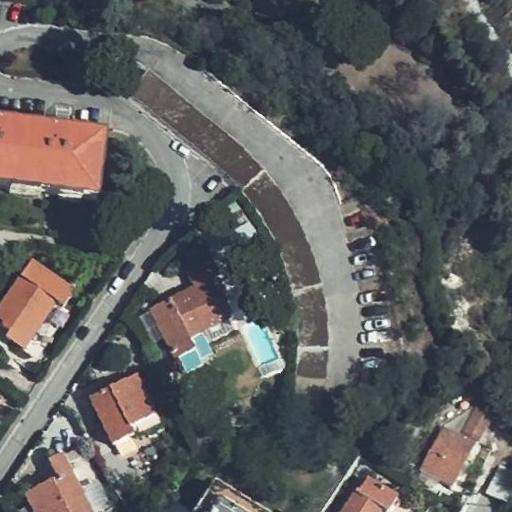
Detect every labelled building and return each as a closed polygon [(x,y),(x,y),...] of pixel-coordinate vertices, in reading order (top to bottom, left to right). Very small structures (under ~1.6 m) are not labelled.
[(253,177),(236,159),(217,142),(179,108),(141,74),(122,95),(126,99),(150,120),(169,138),(192,160),(214,180),(233,200),(244,213),(253,226),(263,243),(275,269),(283,293),(288,315),(289,340),(290,360),(284,403),(314,410),(320,377),(320,348),(320,328),(316,304),(315,293),(309,271),(300,249),(293,234),(283,217),(269,197),(253,177)] [(15,133),(0,130),(0,193),(18,196),(99,208),(104,176),(108,147),(74,142),(15,133)] [(25,347),(50,309),(50,307),(8,279),(0,292),(0,342),(19,355),(25,347)] [(180,353),(217,333),(197,295),(151,319),(138,325),(162,373),(184,362),(180,353)] [(142,431),(133,411),(121,391),(96,403),(76,415),(81,425),(101,463),(122,451),(118,444),(142,431)] [(471,445),(487,416),(470,407),(454,434),(441,428),(428,449),(417,469),(449,486),(456,474),(471,445)] [(511,483),(511,473),(491,462),(482,479),(477,489),(487,496),(498,503),(500,504),(511,483)] [(74,511),(61,491),(48,471),(34,481),(44,498),(44,500),(42,502),(25,511),(74,511)] [(385,511),(395,497),(367,480),(357,493),(343,511),(385,511)] [(251,511),(210,484),(191,511),(251,511)]
